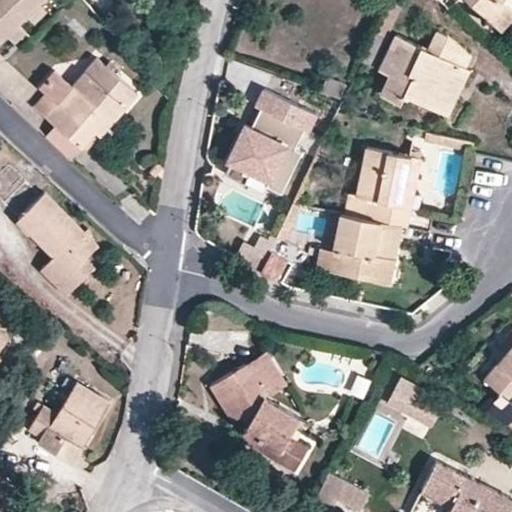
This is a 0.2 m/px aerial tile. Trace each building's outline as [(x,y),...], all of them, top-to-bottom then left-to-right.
[(39,3),(41,0),(0,0),(0,40),(6,34),(18,23),(26,15),(39,3)] [(469,0),(501,30),(511,17),(511,8),(503,0),(469,0)] [(48,11),(39,3),(26,15),(35,24),(48,11)] [(373,66),(400,9),(389,4),(362,61),(373,66)] [(27,32),(18,23),(6,34),(15,43),(27,32)] [(436,109),(458,62),(465,66),(471,52),(448,34),(437,29),(428,48),(397,33),(380,69),(390,74),(381,94),(400,103),(405,94),(436,109)] [(137,91),(98,58),(73,86),(55,71),(41,88),(48,94),(36,108),(55,124),(82,147),(95,131),(109,115),(113,118),(137,91)] [(447,114),(469,68),(465,66),(458,62),(436,109),(447,114)] [(339,95),(344,84),(328,78),(323,90),(339,95)] [(295,147),(304,128),(308,130),(316,112),(264,88),(256,105),(261,107),(252,126),(262,131),(256,144),(242,138),(231,161),(226,173),(245,183),(251,170),(270,179),(267,185),(282,193),(302,151),(295,147)] [(100,135),(113,118),(109,115),(95,131),(100,135)] [(256,144),(262,131),(252,126),(245,123),(228,159),(231,161),(242,138),(256,144)] [(82,147),(55,124),(46,136),(71,159),(82,147)] [(434,141),(436,132),(424,130),(423,139),(434,141)] [(462,147),(463,138),(436,132),(434,141),(462,147)] [(329,156),(337,139),(327,135),(319,151),(329,156)] [(473,149),(475,140),(463,138),(462,147),(473,149)] [(401,208),(412,155),(367,146),(357,194),(351,193),(347,213),(402,225),(407,226),(410,210),(401,208)] [(410,210),(421,157),(412,155),(401,208),(410,210)] [(267,185),(270,179),(251,170),(245,183),(264,192),(267,185)] [(98,244),(45,191),(18,218),(55,254),(41,268),(67,294),(84,276),(75,267),(85,257),(98,244)] [(285,240),(302,204),(294,203),(278,237),(285,240)] [(390,282),(402,225),(347,213),(341,212),(333,249),(329,270),(390,282)] [(271,251),(278,237),(270,234),(268,238),(260,234),(255,245),(244,240),(235,257),(261,271),(271,251)] [(329,270),(333,249),(321,247),(317,267),(329,270)] [(277,279),(288,260),(271,251),(261,271),(277,279)] [(84,276),(94,266),(85,257),(75,267),(84,276)] [(511,400),(511,327),(497,346),(504,352),(483,378),(498,390),(511,401),(511,400)] [(0,346),(9,336),(0,328),(0,346)] [(248,367),(269,354),(266,349),(245,362),(248,367)] [(261,389),(268,385),(272,393),(287,384),(269,354),(248,367),(245,362),(211,384),(233,420),(241,415),(247,424),(244,430),(279,450),(274,458),(296,470),(309,447),(290,435),(300,418),(267,399),(261,389)] [(420,386),(401,375),(388,400),(398,406),(407,389),(416,394),(420,386)] [(72,461),(109,400),(77,379),(57,412),(43,403),(28,428),(42,436),(49,425),(60,433),(51,448),(72,461)] [(440,408),(423,399),(428,391),(420,386),(416,394),(407,389),(398,406),(431,424),(440,408)] [(511,401),(498,390),(490,402),(503,412),(511,401)] [(51,448),(60,433),(49,425),(42,436),(39,441),(51,448)] [(279,450),(244,430),(239,438),(274,458),(279,450)] [(511,511),(511,497),(436,460),(420,491),(451,506),(448,511),(511,511)] [(369,492),(328,472),(308,511),(330,511),(337,498),(361,510),(369,492)]
